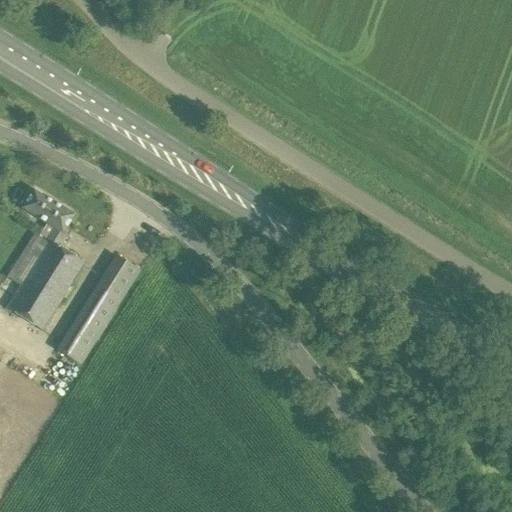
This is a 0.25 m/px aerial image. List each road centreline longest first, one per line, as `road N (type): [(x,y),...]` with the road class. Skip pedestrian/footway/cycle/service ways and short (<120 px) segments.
road 1 (primary): [(511,377),(0,48)]
road 2 (unclassified): [(422,511),(208,254),(96,177),(0,133)]
road 3 (unclassified): [(511,292),(149,65),(85,0)]
